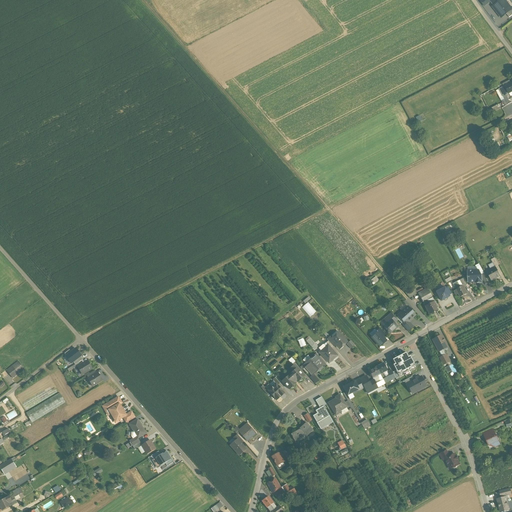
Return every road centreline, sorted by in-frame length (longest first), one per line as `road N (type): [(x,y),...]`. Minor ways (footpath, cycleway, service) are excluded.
road 1 (residential): [(233,511),(0,248)]
road 2 (track): [(328,209),(80,339)]
road 3 (track): [(142,0),(328,209)]
road 4 (residential): [(409,339),(279,416),(251,511)]
road 5 (residential): [(486,511),(464,438),(409,339)]
road 6 (track): [(328,209),(483,131)]
